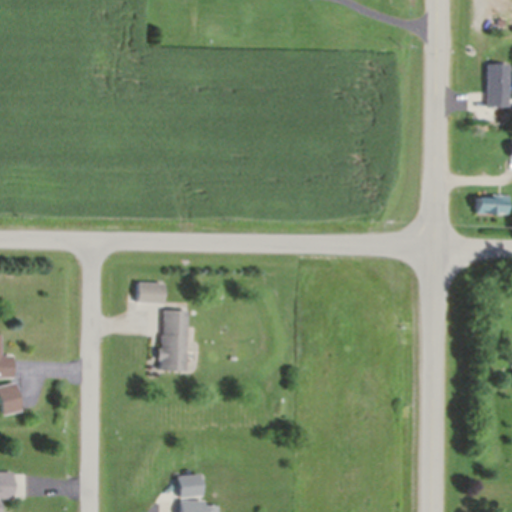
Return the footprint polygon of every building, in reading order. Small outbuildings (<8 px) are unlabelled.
[(485,63),(507,63),(507,105),(485,105),(485,63)] [(492,196),(492,194),(508,194),(508,212),(496,212),(496,213),(475,212),(476,196),(492,196)] [(136,281),(162,282),(161,303),(135,301),(136,281)] [(160,334),(161,309),(184,310),(182,370),(158,369),(158,359),(155,359),(155,347),(159,347),(159,334),(160,334)] [(0,355),(11,355),(12,377),(0,377),(0,355)] [(0,410),(0,384),(13,381),(20,410),(1,415),(0,410)] [(0,471),(11,471),(11,498),(0,498),(0,471)] [(175,476),(197,473),(199,495),(177,497),(175,476)] [(177,511),(177,499),(201,499),(201,505),(209,505),(214,505),(214,511),(177,511)]
